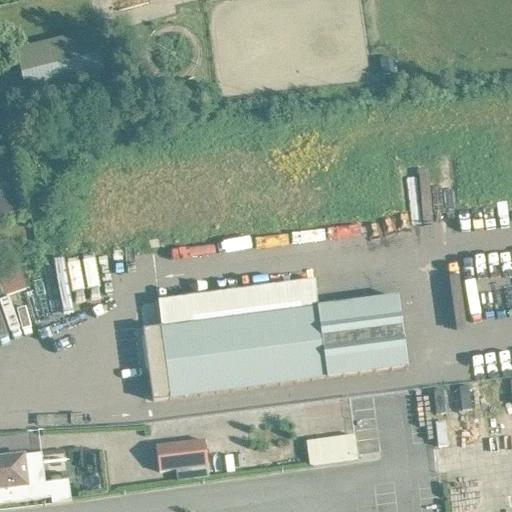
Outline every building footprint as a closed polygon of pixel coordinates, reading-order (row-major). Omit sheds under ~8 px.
[(93,29),(14,49),(26,99),(106,79),(93,29)] [(21,97),(0,102),(0,122),(26,116),(21,97)] [(17,267),(0,273),(0,299),(25,291),(17,267)] [(160,329),(145,331),(154,403),(408,369),(403,331),(399,298),(319,308),(315,283),(157,304),(160,329)] [(306,444),(310,468),(357,461),(354,437),(306,444)] [(161,474),(208,468),(205,444),(158,450),(161,474)] [(45,484),(41,454),(24,457),(24,456),(0,458),(0,491),(10,490),(12,504),(51,499),(51,505),(71,502),(68,481),(45,484)] [(102,497),(101,485),(77,488),(78,500),(102,497)]
